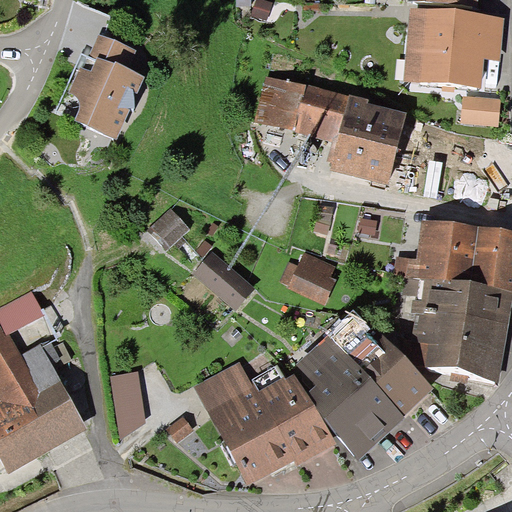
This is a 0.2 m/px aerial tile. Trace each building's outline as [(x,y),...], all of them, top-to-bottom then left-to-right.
[(477,11),(477,0),(408,0),(408,5),(477,11)] [(504,20),(410,11),(404,85),(449,89),(482,92),(484,62),(500,63),(504,20)] [(99,36),(89,58),(97,61),(97,60),(128,73),(138,52),(99,36)] [(89,58),(82,55),(56,113),(75,121),(75,123),(117,141),(144,80),(128,73),(97,60),(97,61),(89,58)] [(295,133),(307,88),(266,78),(254,123),(295,133)] [(366,113),(367,107),(368,103),(307,88),(295,133),(295,135),(332,144),(338,145),(347,109),(366,113)] [(500,100),(463,97),(461,125),(498,128),(500,100)] [(366,113),(347,109),(338,145),(332,144),(327,165),(333,166),(332,172),(389,186),(391,176),(406,117),(367,107),(366,113)] [(147,231),(167,252),(191,231),(171,210),(147,231)] [(461,228),(422,223),(417,261),(396,259),(393,278),(424,282),(470,288),(478,230),(461,228)] [(511,234),(478,230),(470,288),(511,294),(511,234)] [(213,253),(193,275),(236,313),(256,291),(213,253)] [(338,269),(303,253),(297,266),(290,262),(281,282),(290,286),(288,290),(325,307),(336,282),(332,281),(338,269)] [(411,315),(416,316),(409,365),(413,369),(499,385),(507,334),(511,301),(511,294),(470,288),(424,282),(422,303),(413,301),(411,315)] [(0,461),(8,477),(88,433),(58,378),(67,373),(52,345),(60,341),(44,311),(42,312),(31,292),(0,308),(0,461)] [(348,357),(330,338),(295,369),(299,373),(296,377),(323,424),(359,464),(402,424),(406,420),(404,419),(434,391),(413,369),(409,365),(380,334),(371,341),(368,338),(348,357)] [(254,388),(240,364),(194,388),(208,414),(254,388)] [(137,373),(110,376),(120,441),(145,425),(137,373)] [(254,388),(208,414),(250,488),(295,463),(299,469),(315,460),(337,448),(323,424),(296,377),(286,382),(284,379),(258,395),(254,388)] [(183,418),(167,430),(178,444),(194,432),(183,418)]
